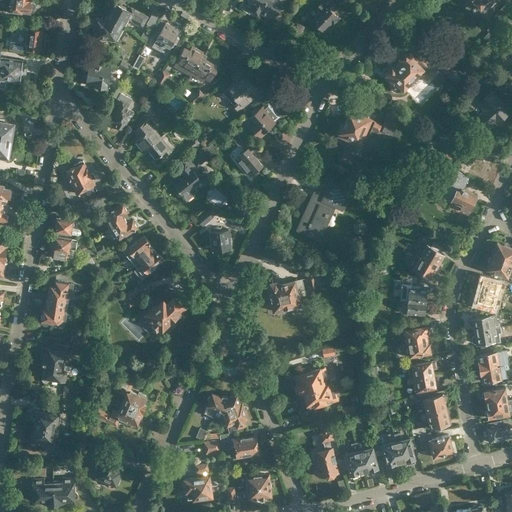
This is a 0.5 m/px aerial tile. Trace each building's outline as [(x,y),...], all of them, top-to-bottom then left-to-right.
[(5,0),(4,10),(21,12),(22,11),(30,12),(31,10),(35,8),(36,5),(32,2),(32,0),(5,0)] [(258,14),(259,13),(258,12),(265,0),(248,0),(247,3),(253,6),(251,10),(258,14)] [(265,0),(258,12),(259,13),(272,20),(279,9),(282,9),(284,8),(285,5),(284,4),(283,2),(283,0),(265,0)] [(336,6),(330,0),(325,0),(323,2),(322,1),(314,9),(315,10),(311,14),(315,17),(312,19),(315,22),(314,23),(314,24),(314,25),(314,26),(315,27),(317,28),(320,27),(322,30),(330,22),(332,25),(340,18),(332,10),(336,6)] [(472,0),(483,10),(493,0),(472,0)] [(131,8),(129,11),(114,3),(111,9),(108,7),(104,15),(125,26),(129,19),(141,26),(147,17),(131,8)] [(511,10),(505,4),(493,16),(496,19),(501,23),(511,10)] [(125,26),(104,15),(103,14),(100,19),(96,18),(95,29),(97,29),(96,36),(117,40),(125,26)] [(507,29),(511,24),(511,15),(503,24),(507,29)] [(501,24),(501,23),(496,19),(491,25),(496,29),(501,24)] [(173,47),(174,44),(174,42),(173,41),(179,31),(171,27),(171,25),(168,24),(166,24),(165,23),(156,40),(167,46),(164,52),(168,54),(171,48),(173,47)] [(147,24),(141,36),(146,39),(153,27),(147,24)] [(25,43),(10,41),(9,50),(26,52),(26,50),(40,52),(40,49),(43,47),(41,44),(42,35),(45,33),(43,31),(43,29),(29,27),(28,33),(27,33),(25,43)] [(112,54),(123,60),(127,52),(117,46),(112,54)] [(192,70),(193,71),(203,52),(192,46),(189,49),(185,47),(174,66),(189,75),(192,70)] [(0,86),(6,87),(8,85),(9,79),(13,80),(14,83),(16,81),(20,82),(21,74),(24,74),(25,68),(22,67),(23,60),(0,57),(1,49),(0,48),(0,86)] [(502,58),(509,56),(506,49),(499,52),(502,58)] [(431,74),(409,51),(407,53),(407,52),(404,52),(401,56),(401,58),(401,59),(394,67),(393,66),(391,66),(388,69),(387,72),(388,73),(386,75),(394,83),(391,85),(391,88),(393,91),(395,93),(398,94),(400,93),(404,90),(403,88),(419,72),(426,79),(431,74)] [(131,64),(123,60),(112,54),(109,60),(127,71),(131,64)] [(138,70),(145,57),(139,54),(133,67),(138,70)] [(509,56),(502,58),(502,59),(504,63),(504,64),(511,62),(509,56)] [(201,57),(193,71),(205,78),(208,71),(211,73),(215,66),(212,64),(212,63),(201,57)] [(89,62),(87,74),(85,75),(85,78),(86,80),(86,82),(95,83),(95,86),(106,88),(106,86),(108,86),(111,66),(89,62)] [(462,78),(453,69),(446,62),(440,68),(448,75),(456,83),(462,78)] [(162,87),(164,84),(169,74),(163,70),(157,79),(155,84),(162,87)] [(238,111),(251,100),(246,94),(255,87),(244,75),(227,90),(223,93),(233,104),(232,104),(238,111)] [(122,95),(121,94),(124,88),(119,85),(112,95),(119,100),(117,105),(118,105),(110,119),(115,122),(114,124),(116,125),(116,128),(120,130),(121,128),(123,129),(133,111),(127,108),(128,106),(128,104),(126,102),(128,98),(122,95)] [(193,106),(205,96),(200,90),(188,100),(193,106)] [(510,113),(490,92),(477,103),(483,110),(478,115),(489,127),(495,122),(497,124),(510,113)] [(146,99),(142,105),(148,108),(151,102),(146,99)] [(280,117),(268,103),(263,108),(263,107),(250,117),(254,122),(249,126),(259,138),(264,134),(263,133),(276,122),(275,121),(280,117)] [(377,132),(381,124),(374,121),(374,120),(350,110),(337,140),(356,148),(362,134),(367,136),(371,129),(377,132)] [(396,130),(401,119),(388,114),(383,124),(396,130)] [(3,123),(3,119),(0,118),(0,139),(11,141),(13,124),(3,123)] [(144,151),(148,148),(161,137),(147,119),(134,130),(138,135),(139,134),(141,136),(136,140),(144,151)] [(148,148),(157,158),(163,153),(165,156),(172,150),(176,148),(168,139),(170,138),(165,133),(161,137),(148,148)] [(203,148),(204,147),(209,142),(202,134),(197,138),(201,142),(200,143),(203,147),(203,148)] [(199,145),(194,138),(183,147),(188,153),(192,150),(198,146),(199,145)] [(11,141),(0,139),(0,156),(8,157),(11,141)] [(249,175),(261,165),(253,155),(259,150),(251,140),(242,148),(244,151),(235,158),(249,175)] [(203,148),(203,147),(200,149),(198,146),(192,150),(194,153),(176,167),(183,175),(173,184),(175,186),(174,187),(179,194),(181,193),(186,200),(193,194),(188,188),(201,179),(192,168),(197,164),(197,165),(207,158),(211,154),(207,150),(206,150),(204,147),(203,148)] [(448,163),(455,156),(446,147),(439,154),(448,163)] [(466,175),(471,166),(458,157),(452,166),(466,175)] [(84,162),(78,165),(66,171),(69,179),(70,181),(70,185),(72,186),(74,188),(77,193),(95,184),(92,179),(96,177),(93,173),(90,174),(84,162)] [(464,189),(469,178),(457,170),(444,196),(451,199),(450,200),(462,205),(460,209),(468,213),(469,209),(470,209),(477,195),(464,189)] [(311,197),(297,230),(320,241),(338,202),(345,206),(352,190),(330,180),(321,201),(311,197)] [(0,203),(12,206),(13,199),(12,196),(9,196),(11,189),(2,188),(3,185),(0,184),(0,203)] [(85,216),(100,209),(110,204),(106,195),(81,208),(82,209),(77,211),(81,217),(85,215),(85,216)] [(0,220),(6,221),(7,214),(9,214),(11,213),(12,206),(0,203),(0,220)] [(124,204),(105,215),(109,222),(107,223),(109,227),(128,216),(126,212),(128,211),(124,204)] [(213,216),(217,213),(209,210),(209,211),(207,210),(197,219),(203,226),(213,217),(213,216)] [(64,219),(64,217),(60,216),(59,217),(59,218),(57,218),(54,231),(79,236),(81,234),(81,231),(80,229),(71,228),(72,220),(64,219)] [(128,216),(109,227),(112,233),(115,232),(119,239),(138,227),(133,219),(130,221),(128,216)] [(232,220),(229,226),(241,232),(244,225),(232,220)] [(228,230),(222,230),(221,228),(219,227),(217,226),(215,227),(213,229),(213,232),(212,232),(212,233),(211,234),(211,239),(213,239),(215,251),(230,249),(230,244),(231,244),(230,235),(228,235),(228,230)] [(131,257),(150,242),(144,234),(138,240),(136,238),(122,250),(129,259),(130,259),(131,257)] [(0,253),(6,255),(6,253),(9,251),(7,247),(8,244),(10,244),(11,238),(1,236),(0,240),(0,239),(0,253)] [(76,247),(77,240),(72,239),(73,238),(55,236),(54,242),(53,242),(52,242),(51,246),(52,247),(53,247),(53,250),(53,251),(52,257),(67,260),(67,259),(72,260),(73,255),(74,255),(76,247)] [(157,252),(150,243),(151,243),(150,242),(131,257),(130,259),(137,268),(142,264),(158,252),(158,251),(157,252)] [(492,255),(511,263),(511,262),(511,247),(497,242),(492,255)] [(96,254),(91,245),(90,244),(85,247),(83,247),(82,250),(84,253),(85,252),(88,259),(92,257),(96,254)] [(91,245),(96,254),(96,255),(106,250),(103,244),(94,248),(92,245),(91,245)] [(420,249),(417,254),(437,266),(440,261),(441,261),(443,261),(445,258),(444,256),(443,255),(444,254),(427,244),(423,251),(420,249)] [(159,266),(158,264),(164,259),(158,252),(142,264),(137,268),(134,271),(142,280),(159,266)] [(437,266),(417,254),(414,258),(411,259),(409,263),(410,266),(418,270),(415,275),(422,279),(425,274),(430,277),(431,276),(432,276),(434,276),(435,273),(435,272),(434,271),(437,266)] [(511,263),(492,255),(487,269),(507,276),(511,263)] [(324,283),(321,271),(321,270),(315,267),(306,269),(308,277),(307,278),(310,290),(317,288),(317,285),(324,283)] [(409,272),(406,277),(417,283),(419,278),(409,272)] [(480,285),(479,290),(501,295),(502,295),(505,283),(501,282),(502,278),(494,275),(493,280),(482,277),(479,276),(477,284),(480,285)] [(299,297),(306,295),(302,279),(279,284),(275,281),(271,282),(268,287),(274,310),(301,303),(299,297)] [(50,285),(48,295),(70,298),(72,299),(76,297),(73,291),(74,284),(70,284),(70,283),(56,281),(56,285),(50,285)] [(146,281),(142,283),(134,287),(135,289),(129,292),(122,295),(125,303),(126,302),(129,308),(137,304),(133,296),(138,293),(138,294),(150,289),(146,281)] [(115,286),(102,292),(107,301),(119,295),(115,286)] [(421,289),(421,286),(414,286),(413,288),(408,288),(401,288),(400,299),(407,300),(425,302),(427,290),(421,289)] [(502,295),(501,295),(479,290),(478,294),(475,294),(473,301),(476,302),(475,306),(482,308),(483,304),(496,307),(498,300),(501,301),(502,296),(502,295)] [(43,308),(68,312),(70,298),(48,295),(47,302),(45,302),(43,308)] [(162,301),(161,302),(156,298),(153,301),(149,297),(145,301),(150,305),(148,307),(150,309),(146,314),(151,319),(150,320),(152,321),(149,325),(156,332),(160,329),(161,330),(177,314),(176,313),(184,305),(178,299),(177,300),(174,297),(167,303),(164,301),(162,301)] [(424,314),(425,302),(407,300),(400,299),(400,300),(401,300),(400,306),(399,306),(398,311),(406,312),(424,314)] [(68,312),(43,308),(41,321),(43,321),(43,323),(44,325),(46,325),(49,324),(49,323),(58,324),(63,321),(66,321),(68,312)] [(473,326),(474,330),(500,326),(499,320),(496,321),(495,315),(490,316),(489,315),(472,318),(472,320),(471,321),(471,325),(473,326)] [(82,325),(93,322),(91,316),(81,318),(82,325)] [(418,322),(404,324),(405,329),(400,330),(402,343),(403,343),(408,342),(427,339),(426,335),(428,335),(427,333),(428,333),(429,331),(429,328),(427,327),(426,327),(426,325),(419,327),(418,322)] [(494,327),(474,330),(475,335),(473,337),(474,340),(476,341),(476,343),(494,340),(493,333),(495,333),(494,327)] [(73,333),(72,340),(83,342),(83,335),(73,333)] [(427,343),(427,339),(408,342),(402,343),(403,343),(405,356),(430,351),(430,350),(431,350),(433,348),(432,345),(431,344),(429,344),(429,343),(427,343)] [(64,366),(64,364),(66,352),(71,353),(72,346),(54,343),(53,349),(43,348),(41,362),(45,363),(64,366)] [(324,357),(336,355),(334,346),(322,349),(324,357)] [(504,363),(508,363),(509,363),(506,349),(477,354),(479,367),(504,363)] [(409,378),(434,373),(433,368),(437,367),(436,360),(431,361),(431,360),(425,361),(424,357),(412,359),(413,364),(408,364),(409,372),(408,372),(409,378)] [(64,366),(45,363),(42,378),(42,381),(44,382),(47,381),(49,379),(49,378),(66,381),(67,371),(70,371),(71,365),(64,364),(64,366)] [(509,369),(508,363),(504,363),(479,367),(481,381),(506,377),(504,370),(509,369)] [(137,372),(145,371),(144,364),(137,365),(137,372)] [(303,390),(326,384),(324,377),(327,376),(325,367),(321,368),(321,367),(298,374),(298,375),(294,376),(297,384),(295,386),(296,391),(300,393),(303,392),(303,390)] [(434,373),(409,378),(408,378),(409,384),(416,382),(417,390),(436,387),(436,386),(440,385),(439,378),(435,378),(434,373)] [(137,393),(129,389),(134,379),(128,376),(127,379),(122,377),(121,379),(120,379),(117,384),(115,389),(126,394),(122,402),(142,411),(146,402),(144,401),(146,397),(145,395),(138,391),(137,393)] [(328,383),(326,384),(303,390),(303,392),(307,405),(308,405),(309,408),(338,400),(336,392),(334,392),(334,391),(331,392),(328,383)] [(486,404),(507,401),(505,387),(483,390),(486,404)] [(108,391),(100,388),(97,395),(105,398),(108,391)] [(63,396),(75,399),(76,391),(64,389),(63,396)] [(221,398),(212,394),(204,412),(213,417),(214,416),(216,417),(217,416),(220,417),(220,418),(226,416),(225,414),(232,411),(231,406),(240,403),(237,395),(228,398),(227,396),(222,395),(221,398)] [(383,403),(395,400),(393,394),(382,397),(383,403)] [(427,412),(446,408),(443,394),(420,399),(422,405),(425,405),(427,412)] [(505,418),(510,417),(509,414),(507,401),(486,404),(488,418),(495,416),(496,420),(505,418)] [(142,411),(122,402),(118,410),(113,408),(111,413),(108,412),(109,410),(95,404),(91,415),(116,426),(119,419),(125,421),(132,425),(134,424),(136,425),(138,419),(141,418),(142,414),(141,412),(142,411)] [(230,433),(233,432),(241,431),(241,430),(242,430),(241,425),(246,423),(244,418),(247,417),(245,410),(245,408),(244,405),(243,404),(242,402),(240,403),(231,406),(232,411),(225,414),(226,416),(220,418),(220,419),(225,417),(228,426),(230,425),(231,428),(229,429),(230,433)] [(395,412),(393,403),(386,404),(389,413),(395,412)] [(356,413),(356,412),(354,406),(354,405),(342,408),(344,417),(356,413)] [(66,416),(67,409),(55,407),(53,413),(36,411),(34,412),(33,414),(34,416),(35,417),(36,417),(35,425),(59,429),(61,415),(66,416)] [(446,408),(427,412),(429,420),(426,421),(427,427),(449,422),(446,408)] [(335,427),(332,420),(319,424),(322,433),(320,433),(322,442),(324,442),(326,449),(315,452),(317,461),(315,462),(316,467),(315,469),(316,475),(319,476),(320,475),(321,476),(325,475),(325,476),(328,478),(334,476),(336,473),(344,470),(341,459),(337,460),(334,447),(332,447),(330,440),(334,439),(332,429),(329,430),(329,429),(335,427)] [(503,426),(502,421),(487,424),(490,442),(500,440),(499,438),(511,436),(511,435),(511,434),(511,427),(510,428),(509,425),(503,426)] [(59,429),(35,425),(33,440),(34,440),(34,443),(35,444),(37,445),(41,443),(41,442),(56,444),(59,429)] [(426,432),(426,431),(425,425),(411,428),(413,435),(426,432)] [(201,427),(197,436),(203,439),(208,430),(201,427)] [(426,432),(413,435),(413,436),(416,447),(428,445),(428,446),(431,445),(434,456),(453,451),(449,434),(432,438),(430,431),(426,432)] [(234,438),(233,432),(230,433),(220,435),(221,441),(222,450),(226,449),(225,440),(230,439),(231,446),(234,445),(235,449),(234,449),(235,457),(236,456),(236,457),(258,453),(255,434),(252,435),(252,436),(234,438)] [(416,447),(413,436),(409,437),(402,439),(401,432),(394,434),(400,460),(407,459),(408,464),(415,462),(414,457),(412,448),(416,447)] [(394,462),(400,460),(394,434),(393,433),(388,434),(390,442),(382,444),(382,445),(377,446),(380,458),(385,457),(387,464),(389,469),(396,468),(394,462)] [(219,438),(205,440),(206,453),(220,451),(219,438)] [(365,448),(365,446),(363,445),(362,440),(357,441),(357,442),(364,471),(370,469),(372,474),(378,472),(377,467),(378,467),(376,459),(380,458),(377,446),(373,447),(373,446),(365,448)] [(364,471),(357,442),(351,443),(352,448),(352,451),(345,453),(350,474),(351,476),(353,477),(357,476),(359,474),(358,472),(364,471)] [(116,484),(122,470),(120,469),(122,466),(110,460),(113,454),(102,449),(95,465),(101,467),(97,475),(109,481),(108,484),(110,486),(112,486),(114,485),(115,483),(116,484)] [(63,453),(62,462),(74,464),(75,455),(63,453)] [(207,462),(196,464),(197,475),(184,478),(185,480),(183,481),(182,483),(182,485),(184,487),(186,487),(186,490),(187,490),(188,499),(195,498),(197,500),(201,500),(202,497),(212,495),(207,462)] [(253,473),(253,471),(253,470),(247,471),(242,472),(242,478),(248,477),(248,481),(246,481),(247,491),(244,491),(241,492),(237,493),(238,500),(242,499),(242,500),(247,500),(247,497),(250,496),(256,496),(258,498),(263,497),(265,495),(271,494),(270,488),(272,486),(271,481),(269,479),(269,473),(262,474),(262,472),(253,473)] [(62,481),(53,482),(54,502),(62,502),(62,499),(76,499),(76,498),(78,497),(78,494),(77,492),(75,491),(74,491),(73,478),(62,478),(62,481)] [(54,502),(53,482),(45,482),(44,479),(34,479),(34,493),(33,493),(31,494),(30,496),(31,499),(33,500),(34,500),(35,501),(46,500),(46,502),(54,502)] [(228,501),(236,500),(235,487),(227,488),(228,501)] [(511,511),(511,489),(504,491),(507,506),(494,508),(494,511),(511,511)]
